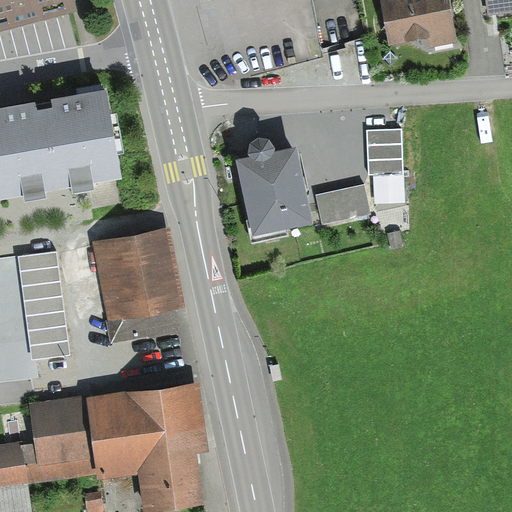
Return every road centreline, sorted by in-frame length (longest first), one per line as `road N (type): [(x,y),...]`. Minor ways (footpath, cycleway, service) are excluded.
road 1 (secondary): [(173,113),(257,511)]
road 2 (residential): [(511,88),(173,113)]
road 3 (residential): [(157,45),(0,73)]
